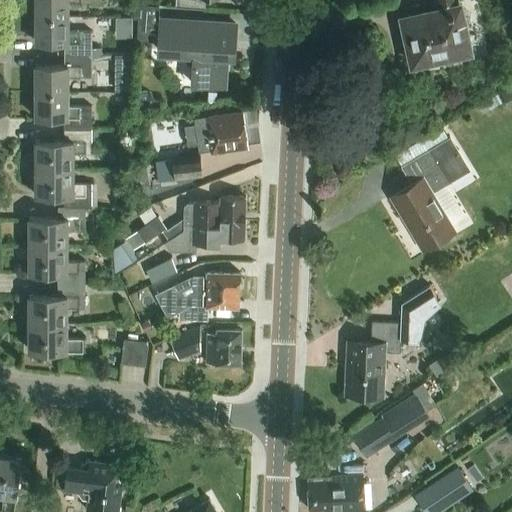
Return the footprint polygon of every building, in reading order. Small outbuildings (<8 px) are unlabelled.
[(100,0),(35,0),(36,17),(68,17),(68,2),(100,2),(100,0)] [(176,0),(176,6),(206,8),(206,0),(176,0)] [(412,64),(470,51),(458,0),(434,0),(437,10),(402,18),(412,64)] [(224,87),(226,58),(233,58),(235,24),(161,20),(162,6),(135,5),(134,17),(138,18),(137,41),(159,42),(159,51),(183,53),(189,48),(195,49),(193,85),(224,87)] [(64,54),(91,54),(91,48),(91,31),(68,31),(68,17),(36,17),(35,43),(64,43),(64,54)] [(115,17),(115,38),(132,38),(132,17),(115,17)] [(35,92),(68,92),(68,77),(91,77),(91,60),(91,54),(64,54),(64,66),(35,66),(35,92)] [(130,55),(118,55),(117,66),(130,67),(130,55)] [(511,109),(511,108),(511,86),(501,93),(511,109)] [(64,130),(91,130),(91,106),(68,106),(68,92),(35,92),(35,118),(64,118),(64,130)] [(249,147),(243,111),(207,116),(195,118),(196,124),(200,151),(212,149),(213,152),(249,147)] [(35,168),(73,168),(73,153),(91,153),(91,130),(64,130),(64,141),(35,141),(35,168)] [(187,142),(186,130),(157,131),(158,143),(187,142)] [(431,192),(448,181),(470,168),(451,136),(401,166),(414,186),(393,199),(422,247),(453,228),(431,192)] [(156,159),(158,179),(203,174),(201,153),(156,159)] [(64,207),(85,208),(91,208),(91,184),(73,184),(73,168),(35,168),(35,196),(64,196),(64,207)] [(184,218),(184,225),(196,225),(220,226),(220,219),(245,219),(246,197),(221,196),(221,202),(196,201),(196,218),(184,218)] [(29,246),(67,246),(67,231),(85,231),(85,208),(64,207),(58,207),(58,219),(29,219),(29,246)] [(158,214),(126,238),(133,247),(145,239),(146,240),(166,226),(158,214)] [(220,245),(220,239),(245,239),(245,219),(220,219),(220,226),(196,225),(184,225),(184,231),(165,244),(171,253),(197,253),(197,245),(220,245)] [(136,258),(125,240),(113,248),(114,272),(136,258)] [(57,285),(84,285),(85,261),(67,261),(67,246),(29,246),(29,274),(57,274),(57,285)] [(178,270),(172,257),(146,269),(153,282),(178,270)] [(206,319),(206,305),(238,306),(238,291),(243,285),(243,278),(240,274),(240,272),(207,271),(207,276),(194,276),(167,288),(180,314),(179,318),(206,319)] [(401,339),(416,340),(421,313),(440,300),(430,284),(401,303),(401,322),(372,320),(371,342),(348,341),(346,393),(382,395),(384,352),(400,353),(401,339)] [(29,324),(67,324),(67,309),(84,309),(84,285),(57,285),(57,296),(29,296),(29,324)] [(67,324),(29,324),(28,351),(84,352),(84,339),(66,339),(67,324)] [(200,350),(200,325),(170,337),(178,359),(200,350)] [(240,364),(242,330),(217,329),(217,333),(208,333),(206,363),(240,364)] [(123,338),(121,362),(146,364),(148,344),(146,340),(123,338)] [(385,412),(381,415),(382,416),(395,437),(399,435),(429,416),(415,393),(385,412)] [(382,416),(353,435),(366,456),(395,437),(382,416)] [(0,456),(0,495),(4,496),(1,511),(14,511),(21,459),(0,456)] [(122,484),(122,483),(118,477),(116,476),(117,464),(89,461),(88,461),(81,465),(81,467),(67,465),(64,489),(78,491),(78,493),(82,499),(88,500),(86,510),(102,511),(118,511),(122,484)] [(457,465),(416,493),(428,511),(438,511),(473,489),(457,465)] [(474,465),(468,469),(477,481),(483,477),(474,465)] [(344,511),(364,511),(362,475),(341,476),(341,480),(323,481),(323,477),(307,478),(309,510),(344,508),(344,511)] [(216,511),(210,499),(186,511),(216,511)]
